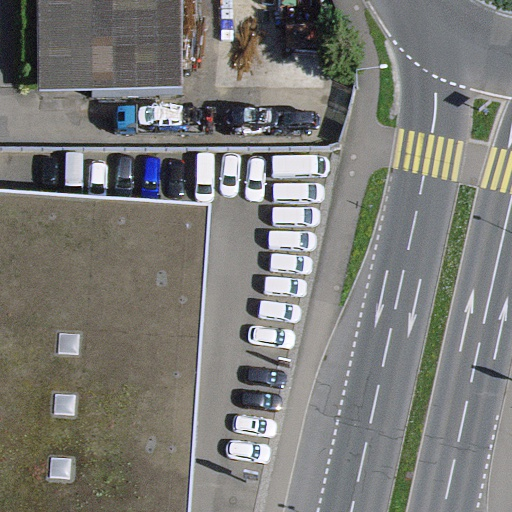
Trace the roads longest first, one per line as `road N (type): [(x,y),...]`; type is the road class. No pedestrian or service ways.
road 1 (primary): [(438,30),(433,155),(354,511)]
road 2 (primary): [(442,511),(511,194)]
